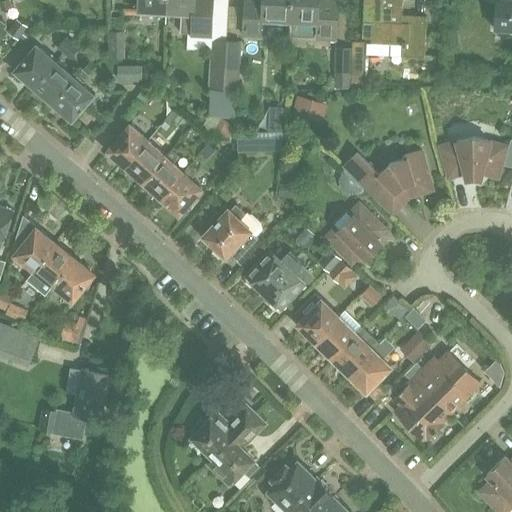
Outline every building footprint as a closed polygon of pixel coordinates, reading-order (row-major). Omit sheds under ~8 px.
[(8,0),(0,0),(0,9),(10,6),(8,0)] [(138,0),(138,10),(166,12),(166,0),(138,0)] [(166,0),(166,12),(182,12),(181,32),(192,33),(211,34),(212,0),(166,0)] [(262,19),(289,20),(290,0),(244,0),(243,34),(261,35),(262,19)] [(290,0),(289,20),(290,20),(289,36),(336,38),(337,0),(290,0)] [(424,56),(426,15),(402,14),(402,0),(373,0),(371,42),(402,44),(402,55),(424,56)] [(511,0),(495,0),(494,28),(511,29),(511,0)] [(21,10),(7,31),(19,39),(33,18),(21,10)] [(108,57),(125,57),(125,30),(108,30),(108,57)] [(57,45),(64,51),(72,41),(66,35),(57,45)] [(210,88),(209,89),(223,90),(227,39),(211,38),(208,88),(210,88)] [(223,90),(236,90),(236,88),(239,88),(240,67),(241,40),(227,39),(223,90)] [(72,41),(64,51),(71,56),(79,47),(72,41)] [(350,74),(351,74),(351,82),(364,82),(364,73),(365,73),(366,41),(351,41),(351,47),(350,74)] [(15,69),(35,87),(56,61),(36,44),(15,69)] [(334,74),(350,74),(351,47),(335,46),(334,74)] [(56,61),(35,87),(54,103),(75,78),(56,61)] [(90,61),(82,70),(89,76),(97,66),(90,61)] [(142,80),(143,64),(119,64),(118,81),(142,80)] [(75,78),(54,103),(72,119),(94,94),(75,78)] [(134,117),(151,94),(143,88),(126,112),(134,117)] [(223,90),(209,89),(208,116),(235,117),(236,90),(223,90)] [(323,122),(329,103),(297,93),(291,112),(323,122)] [(225,144),(236,126),(221,117),(210,135),(225,144)] [(108,149),(126,165),(147,139),(130,123),(108,149)] [(283,131),(237,131),(237,141),(248,141),(254,147),(265,148),(273,141),(282,142),(283,131)] [(507,145),(473,135),(439,145),(448,177),(456,174),(464,172),(466,179),(473,177),(480,179),(481,172),(485,173),(491,175),(498,177),(502,162),(507,145)] [(507,145),(502,162),(511,164),(511,136),(509,136),(507,145)] [(147,139),(126,165),(144,181),(166,155),(147,139)] [(357,152),(344,164),(392,212),(399,206),(404,201),(409,195),(416,194),(415,190),(419,189),(422,188),(431,185),(421,149),(404,154),(405,158),(390,162),(379,174),(357,152)] [(166,155),(144,181),(162,197),(183,171),(166,155)] [(183,171),(162,197),(179,213),(187,204),(191,208),(200,198),(196,194),(202,187),(191,178),(199,168),(192,162),(183,171)] [(279,181),(277,194),(292,196),(294,183),(279,181)] [(334,227),(325,236),(351,262),(361,253),(366,258),(381,242),(376,237),(385,228),(359,202),(350,211),(347,208),(331,224),(334,227)] [(205,235),(215,244),(213,249),(221,257),(225,255),(228,252),(241,263),(263,240),(257,234),(263,228),(262,221),(252,212),(245,212),(236,204),(229,210),(228,210),(205,235)] [(0,249),(1,250),(13,209),(0,205),(0,249)] [(14,253),(34,269),(35,270),(58,243),(25,216),(17,241),(21,245),(14,253)] [(306,228),(294,241),(303,250),(315,237),(306,228)] [(35,270),(34,269),(27,279),(45,293),(53,284),(53,285),(76,257),(58,243),(35,270)] [(327,271),(340,258),(330,249),(318,262),(327,271)] [(246,275),(264,291),(297,255),(292,250),(282,261),(270,250),(246,275)] [(297,255),(264,291),(281,308),(314,274),(302,263),(304,261),(297,255)] [(76,257),(53,285),(73,300),(95,272),(76,257)] [(340,258),(328,271),(345,287),(357,274),(340,258)] [(370,283),(359,293),(372,305),(382,295),(370,283)] [(0,294),(0,308),(6,311),(12,296),(2,292),(1,292),(0,294)] [(408,308),(393,295),(384,305),(399,319),(408,308)] [(297,323),(315,340),(339,316),(321,298),(297,323)] [(30,310),(11,302),(7,311),(26,320),(30,310)] [(405,317),(417,328),(425,320),(413,308),(405,317)] [(60,336),(76,343),(86,318),(69,311),(60,336)] [(339,316),(315,340),(332,357),(356,332),(339,316)] [(0,320),(0,354),(29,365),(40,335),(0,320)] [(356,332),(332,357),(349,373),(373,349),(356,332)] [(414,357),(429,342),(424,337),(418,332),(404,348),(414,357)] [(373,349),(349,373),(366,390),(390,366),(373,349)] [(440,420),(480,382),(449,351),(439,361),(435,357),(393,398),(401,406),(397,410),(423,437),(425,436),(427,438),(443,423),(440,420)] [(483,368),(499,384),(503,369),(497,355),(483,368)] [(43,406),(39,430),(83,438),(87,416),(101,418),(109,373),(82,368),(82,369),(71,366),(65,391),(77,393),(74,413),(43,406)] [(478,406),(486,398),(479,390),(470,398),(478,406)] [(192,436),(214,457),(254,414),(246,406),(228,425),(215,412),(192,436)] [(254,414),(214,457),(209,462),(228,480),(233,475),(234,476),(252,458),(240,446),(262,422),(254,414)] [(293,456),(267,484),(265,482),(262,485),(266,489),(265,492),(265,494),(266,497),(268,499),(270,500),(274,500),(278,499),(285,506),(314,477),(293,456)] [(479,491),(500,511),(504,511),(511,505),(511,458),(510,461),(505,456),(486,474),(491,479),(479,491)] [(261,484),(270,474),(263,467),(253,477),(261,484)] [(314,477),(285,506),(291,511),(317,511),(333,496),(335,494),(317,477),(316,478),(314,477)] [(349,511),(333,496),(317,511),(349,511)]
